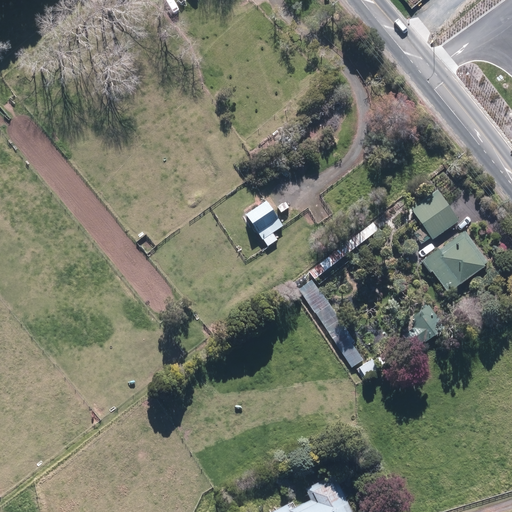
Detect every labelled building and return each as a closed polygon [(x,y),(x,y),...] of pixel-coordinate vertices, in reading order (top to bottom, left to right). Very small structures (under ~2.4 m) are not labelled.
[(511,4),(507,0),(506,0),(488,18),(492,23),(474,40),(494,60),(511,44),(511,43),(511,4)] [(290,149),(295,157),(300,154),(295,146),(297,145),(294,140),(301,135),(298,131),(282,142),(288,151),(290,149)] [(414,232),(421,243),(431,236),(433,238),(459,219),(437,189),(411,207),(424,225),(414,232)] [(259,242),(264,249),(277,241),(273,234),(283,227),(266,201),(246,214),(263,239),(259,242)] [(398,203),(373,221),(384,236),(409,217),(398,203)] [(311,268),(318,275),(352,248),(357,254),(376,238),(371,233),(377,228),(371,220),(311,268)] [(423,258),(448,291),(485,264),(484,263),(486,261),(464,230),(439,248),(439,247),(423,258)] [(299,288),(351,367),(363,359),(353,343),(355,341),(313,279),(299,288)] [(403,334),(413,348),(424,339),(425,340),(445,326),(429,304),(413,315),(416,319),(412,321),(415,325),(403,334)] [(356,369),(363,379),(379,368),(373,358),(356,369)] [(355,511),(335,471),(312,483),(318,495),(291,508),(289,505),(274,511),(355,511)]
